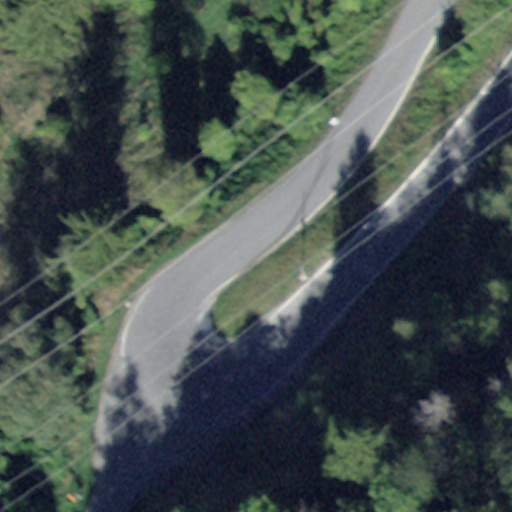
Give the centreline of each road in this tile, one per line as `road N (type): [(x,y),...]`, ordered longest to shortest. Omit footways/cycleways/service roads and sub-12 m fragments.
road 1 (tertiary): [(174,385),(146,353),(162,302),(337,166),(432,0)]
road 2 (tertiary): [(511,86),(365,258),(259,362),(220,388),(174,385)]
road 3 (unclassified): [(99,511),(174,385)]
